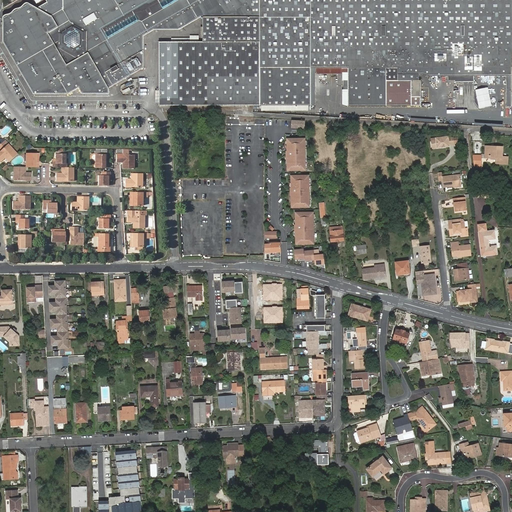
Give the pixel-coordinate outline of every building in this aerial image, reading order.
[(35,0),(38,3),(40,1),(43,0),(46,0),(48,3),(40,8),(29,2),(26,2),(24,4),(23,4),(22,6),(20,7),(18,7),(15,9),(13,10),(12,12),(11,13),(10,14),(5,14),(4,15),(2,16),(1,18),(1,19),(2,42),(34,95),(69,96),(79,89),(83,95),(109,95),(109,89),(146,67),(146,35),(151,32),(178,32),(201,18),(203,18),(204,43),(160,43),(161,104),(311,103),(311,65),(348,65),(348,103),(421,103),(421,78),(421,72),(430,74),(507,74),(511,73),(511,0),(3,0),(4,8),(12,4),(18,0),(35,0)] [(311,65),(311,103),(317,103),(317,71),(342,71),(342,103),(348,103),(348,65),(311,65)] [(475,90),(478,109),(491,106),(487,87),(475,90)] [(304,129),(304,120),(290,120),(290,128),(304,129)] [(438,140),(434,141),(434,146),(450,145),(450,144),(455,143),(455,136),(447,136),(438,137),(438,140)] [(305,141),(288,141),(288,172),(306,172),(305,141)] [(10,162),(18,154),(9,144),(0,152),(0,160),(2,162),(6,158),(10,162)] [(508,164),(508,157),(503,157),(503,147),(498,146),(497,147),(495,147),(495,146),(486,145),(486,155),(490,155),(490,158),(497,158),(497,163),(508,164)] [(38,159),(40,159),(40,154),(28,154),(28,167),(38,167),(38,159)] [(61,167),(62,167),(67,167),(67,164),(65,164),(65,154),(56,154),(55,159),(55,161),(53,161),(53,167),(61,167)] [(105,160),(107,160),(107,155),(95,154),(95,168),(104,168),(105,160)] [(482,155),(474,154),(475,164),(482,164),(482,155)] [(116,155),(116,162),(122,163),(122,165),(133,165),(134,155),(116,155)] [(27,173),(27,167),(15,167),(15,181),(33,181),(33,173),(27,173)] [(73,181),(73,168),(67,167),(62,167),(62,174),(56,173),(56,181),(73,181)] [(444,176),(443,170),(440,171),(440,179),(444,179),(445,186),(455,184),(463,184),(462,174),(444,176)] [(98,185),(107,186),(107,180),(108,179),(109,179),(109,172),(102,172),(102,176),(99,176),(98,185)] [(142,187),(142,173),(131,173),(131,179),(125,179),(124,187),(142,187)] [(309,177),(291,177),(292,208),(310,208),(309,177)] [(141,206),(142,192),(132,192),(132,200),(130,200),(129,205),(141,206)] [(12,202),(12,209),(30,209),(30,196),(19,196),(19,202),(12,202)] [(71,202),(71,210),(88,210),(88,196),(77,196),(77,202),(71,202)] [(457,211),(467,210),(466,197),(455,198),(457,211)] [(43,201),(43,209),(46,209),(46,213),(56,213),(56,203),(51,203),(49,203),(49,201),(43,201)] [(314,213),(296,213),(297,244),(314,244),(314,213)] [(24,215),(16,215),(16,221),(18,221),(18,223),(18,229),(27,229),(27,219),(23,219),(24,215)] [(110,215),(102,215),(102,219),(98,219),(98,228),(107,229),(107,223),(107,221),(109,221),(110,215)] [(127,215),(126,222),(133,222),(133,228),(143,229),(144,215),(127,215)] [(463,221),(462,218),(457,219),(458,223),(451,224),(452,234),(456,234),(456,233),(460,232),(462,232),(462,235),(469,235),(468,228),(466,228),(465,221),(463,221)] [(83,245),(83,234),(77,234),(77,227),(70,227),(70,245),(83,245)] [(340,241),(344,241),(342,227),(330,228),(332,242),(336,242),(340,242),(340,241)] [(51,242),(65,242),(65,241),(65,232),(57,232),(57,230),(51,230),(51,242)] [(479,232),(482,255),(497,254),(496,246),(488,247),(488,239),(495,238),(494,230),(479,232)] [(107,234),(97,233),(97,238),(93,238),(93,247),(109,248),(109,242),(107,241),(107,234)] [(149,233),(142,233),(133,233),(132,241),(130,241),(130,247),(142,247),(142,238),(149,238),(149,233)] [(20,242),(18,242),(18,248),(26,248),(30,248),(30,234),(20,234),(20,242)] [(460,246),(459,241),(452,242),(454,255),(459,254),(463,254),(463,255),(472,254),(471,245),(460,246)] [(265,253),(271,253),(281,252),(281,251),(280,243),(270,244),(271,247),(265,247),(265,253)] [(431,262),(429,245),(420,246),(422,263),(431,262)] [(359,247),(359,255),(368,254),(367,246),(359,247)] [(304,249),(294,250),(295,259),(305,259),(304,251),(304,249)] [(314,250),(304,251),(305,259),(305,261),(315,260),(314,255),(314,250)] [(324,254),(314,255),(315,260),(315,265),(325,264),(324,254)] [(408,261),(395,262),(396,269),(396,274),(409,273),(408,261)] [(470,279),(468,262),(459,263),(459,268),(455,269),(457,281),(470,279)] [(361,269),(363,278),(373,277),(373,278),(385,277),(383,265),(377,265),(378,268),(361,269)] [(434,274),(417,276),(418,284),(421,283),(423,295),(437,294),(434,274)] [(125,280),(115,280),(116,301),(126,301),(125,280)] [(64,282),(55,283),(55,287),(49,287),(49,290),(65,290),(64,282)] [(92,292),(101,291),(104,291),(104,282),(92,283),(92,292)] [(234,283),(222,284),(222,295),(234,294),(234,295),(243,295),(242,284),(234,285),(234,283)] [(282,284),(263,284),(264,301),(283,300),(282,284)] [(478,301),(477,284),(470,285),(470,289),(461,290),(462,300),(462,301),(468,301),(468,299),(471,299),(472,300),(472,302),(478,301)] [(43,297),(43,285),(35,285),(35,287),(32,287),(32,285),(27,286),(27,302),(36,302),(36,298),(43,297)] [(187,287),(187,297),(196,297),(202,296),(202,286),(187,287)] [(0,295),(0,305),(13,305),(12,290),(2,290),(2,296),(0,295)] [(55,295),(56,299),(65,298),(65,290),(49,290),(50,295),(55,295)] [(302,300),(297,300),(297,309),(309,309),(309,300),(308,291),(302,291),(302,298),(302,300)] [(325,318),(325,295),(316,295),(316,318),(325,318)] [(65,298),(56,299),(56,304),(50,304),(50,307),(66,307),(65,298)] [(178,318),(175,298),(162,299),(165,319),(178,318)] [(236,301),(225,302),(226,310),(229,310),(230,326),(241,325),(240,309),(237,309),(236,301)] [(352,301),(349,310),(358,313),(358,315),(367,318),(370,307),(352,301)] [(128,340),(127,320),(132,320),(131,306),(127,306),(127,316),(123,316),(123,321),(117,321),(117,329),(118,329),(119,343),(124,343),(124,340),(128,340)] [(56,312),(57,316),(66,315),(66,307),(50,307),(51,312),(56,312)] [(283,307),(264,308),(264,324),(283,323),(283,307)] [(140,313),(141,323),(150,323),(149,312),(140,313)] [(66,315),(57,316),(57,321),(51,321),(51,324),(67,324),(66,315)] [(57,328),(58,332),(67,332),(67,324),(51,324),(51,329),(57,328)] [(16,333),(12,329),(9,326),(0,326),(0,337),(3,337),(9,342),(9,346),(20,345),(19,336),(16,333)] [(356,328),(359,350),(361,350),(367,349),(365,327),(356,328)] [(396,329),(393,339),(398,341),(397,341),(402,343),(402,342),(406,343),(409,333),(405,332),(405,331),(401,330),(400,330),(396,329)] [(245,330),(230,331),(231,341),(245,341),(245,330)] [(67,332),(58,332),(58,337),(52,338),(52,341),(68,341),(67,332)] [(229,332),(217,333),(217,343),(230,343),(229,332)] [(307,332),(306,332),(306,348),(307,348),(308,356),(316,355),(319,355),(319,349),(321,349),(321,345),(319,345),(319,336),(319,332),(307,332)] [(470,348),(470,334),(467,334),(467,333),(451,333),(451,339),(452,347),(459,347),(460,348),(470,348)] [(200,335),(195,335),(190,335),(191,346),(198,346),(199,350),(205,349),(205,345),(203,345),(203,339),(204,339),(204,334),(200,335)] [(497,341),(497,340),(494,340),(494,339),(487,338),(485,349),(511,352),(511,343),(509,343),(509,341),(502,340),(502,341),(499,340),(499,341),(497,341)] [(58,345),(58,349),(68,349),(68,341),(52,341),(52,346),(58,345)] [(422,363),(437,360),(436,352),(430,352),(428,342),(419,343),(422,363)] [(361,360),(361,350),(359,350),(350,351),(351,361),(354,361),(354,369),(365,368),(364,360),(361,360)] [(228,353),(229,371),(241,370),(240,352),(228,353)] [(25,353),(20,354),(21,357),(18,357),(18,363),(21,363),(21,366),(21,372),(26,372),(25,353)] [(287,368),(287,358),(265,359),(265,357),(259,357),(260,367),(265,367),(265,369),(287,368)] [(312,359),(312,371),(313,371),(326,371),(326,370),(325,366),(324,366),(323,359),(316,359),(312,359)] [(422,363),(419,363),(419,367),(421,367),(422,376),(429,375),(429,376),(440,374),(438,360),(437,360),(422,363)] [(459,366),(461,383),(464,382),(468,381),(469,386),(475,385),(474,380),(475,380),(472,365),(459,366)] [(203,381),(204,381),(203,368),(192,369),(193,385),(203,384),(203,381)] [(368,387),(367,370),(350,371),(351,385),(362,385),(362,388),(368,387)] [(326,375),(326,371),(313,371),(313,384),(326,383),(326,378),(325,379),(325,375),(326,375)] [(511,371),(501,372),(502,381),(504,380),(505,390),(511,389),(511,371)] [(166,383),(167,397),(183,396),(182,382),(166,383)] [(262,383),(262,396),(272,396),(272,393),(284,392),(284,382),(262,383)] [(313,384),(312,384),(313,388),(315,388),(315,396),(318,396),(327,396),(326,390),(325,390),(325,388),(326,388),(326,383),(313,384)] [(453,385),(443,387),(445,398),(446,403),(446,406),(456,405),(453,385)] [(141,388),(142,397),(151,397),(152,407),(158,407),(157,387),(141,388)] [(469,388),(461,390),(464,396),(471,394),(469,388)] [(363,394),(363,393),(348,394),(349,409),(359,408),(359,406),(358,403),(363,403),(366,403),(365,394),(363,394)] [(219,397),(220,408),(236,407),(236,396),(219,397)] [(327,396),(318,396),(318,401),(312,401),(313,413),(325,412),(325,401),(327,400),(327,396)] [(66,399),(54,399),(54,402),(57,402),(57,406),(61,406),(61,410),(55,410),(55,424),(67,423),(66,399)] [(313,413),(312,401),(299,401),(300,415),(303,418),(308,417),(308,416),(313,416),(313,413)] [(87,422),(86,403),(76,404),(77,423),(87,422)] [(194,403),(195,424),(206,423),(205,403),(194,403)] [(37,427),(50,426),(49,412),(44,412),(44,406),(37,406),(37,404),(31,404),(32,413),(36,413),(37,427)] [(98,408),(99,421),(111,421),(110,407),(98,408)] [(123,413),(121,413),(121,420),(135,419),(134,407),(123,407),(123,411),(123,413)] [(430,419),(432,418),(424,407),(417,412),(420,415),(418,417),(428,431),(435,426),(430,419)] [(23,413),(11,414),(12,425),(24,425),(23,413)] [(414,429),(409,413),(404,415),(405,417),(395,420),(399,434),(404,432),(403,430),(406,429),(407,431),(414,429)] [(470,420),(457,423),(458,428),(465,426),(466,430),(472,428),(470,420)] [(360,440),(360,441),(380,436),(376,423),(367,426),(367,427),(357,430),(357,431),(359,439),(360,440)] [(434,440),(424,441),(426,460),(428,460),(428,465),(451,463),(450,451),(435,452),(434,440)] [(323,454),(333,455),(333,443),(324,443),(323,454)] [(460,445),(461,449),(463,449),(466,458),(476,454),(477,456),(482,455),(478,444),(469,447),(467,443),(460,445)] [(498,448),(497,454),(503,455),(502,456),(505,457),(505,456),(511,456),(511,444),(501,443),(500,448),(498,448)] [(235,457),(244,457),(244,446),(239,446),(238,444),(230,445),(230,447),(228,447),(222,447),(223,460),(228,460),(228,463),(235,463),(235,457)] [(407,450),(406,446),(398,447),(401,463),(417,459),(415,448),(407,450)] [(78,456),(91,455),(91,453),(91,447),(83,447),(78,447),(78,456)] [(167,447),(146,448),(147,459),(158,458),(159,467),(168,467),(167,447)] [(139,511),(142,511),(134,449),(114,452),(120,496),(109,497),(108,500),(99,500),(98,511),(139,511)] [(463,449),(461,449),(464,460),(477,456),(476,454),(466,458),(463,449)] [(16,479),(16,472),(16,471),(15,469),(15,467),(17,467),(17,462),(19,462),(18,455),(3,456),(4,473),(5,474),(5,479),(16,479)] [(380,460),(375,464),(368,469),(377,482),(386,475),(385,474),(392,469),(383,458),(380,460)] [(189,473),(189,480),(189,489),(185,489),(184,490),(179,490),(179,489),(175,489),(173,489),(173,499),(179,499),(179,503),(186,503),(186,499),(195,499),(194,473),(189,473)] [(189,489),(189,480),(185,480),(185,478),(179,478),(179,480),(175,480),(175,489),(179,489),(179,490),(184,490),(185,489),(189,489)] [(73,489),(73,505),(80,505),(80,507),(87,507),(87,487),(80,487),(80,489),(73,489)] [(22,511),(21,497),(19,498),(19,490),(6,490),(6,500),(10,500),(11,511),(22,511)] [(436,492),(435,509),(445,510),(445,502),(447,502),(447,492),(436,492)] [(477,497),(476,493),(470,495),(473,511),(480,511),(489,510),(485,495),(477,497)] [(369,498),(368,511),(378,511),(379,511),(385,511),(385,501),(374,501),(374,499),(369,498)] [(415,500),(413,500),(412,509),(411,509),(410,511),(421,511),(422,506),(425,507),(425,499),(422,499),(422,500),(415,500)] [(445,510),(435,509),(435,511),(447,511),(447,502),(445,502),(445,510)]
